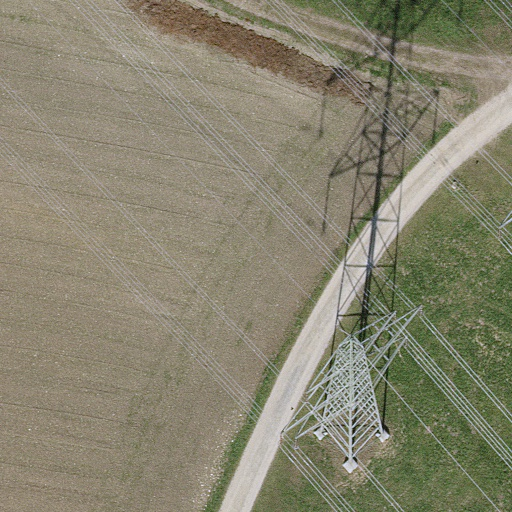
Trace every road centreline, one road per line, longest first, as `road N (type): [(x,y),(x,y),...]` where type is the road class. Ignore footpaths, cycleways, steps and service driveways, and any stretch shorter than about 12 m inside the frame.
road 1 (track): [(511,108),(432,169),(368,251),(290,383),(233,511)]
road 2 (track): [(230,0),(302,32),(481,71),(511,69)]
